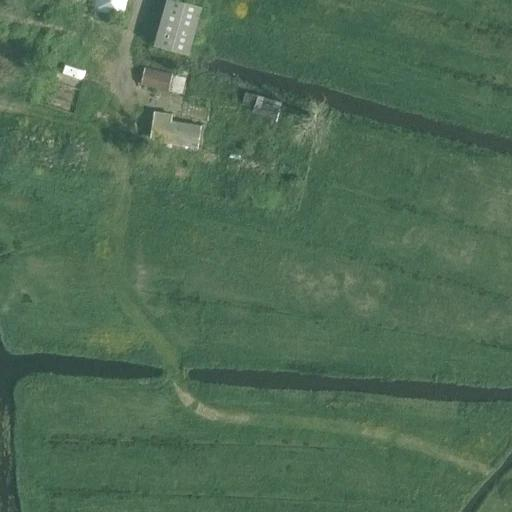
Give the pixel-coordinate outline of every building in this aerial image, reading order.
[(99,0),(98,10),(129,14),(130,0),(99,0)] [(191,52),(204,4),(190,0),(168,0),(156,42),(191,52)] [(186,99),(191,78),(148,68),(144,85),(165,89),(164,94),(186,99)] [(279,118),(283,100),(248,92),(245,104),(257,107),(256,112),(279,118)] [(199,147),(203,125),(156,117),(153,139),(199,147)]
